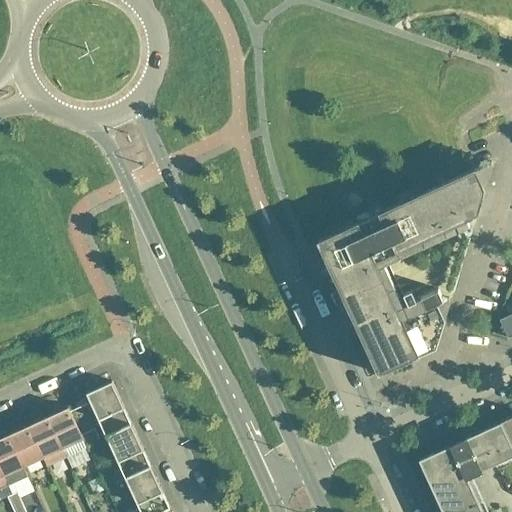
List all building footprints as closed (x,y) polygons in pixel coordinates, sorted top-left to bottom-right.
[(436,348),(445,319),(437,303),(443,300),(438,289),(416,299),(411,289),(403,293),(408,303),(406,304),(411,314),(402,318),(376,261),(384,257),(387,262),(469,225),(467,220),(477,215),(485,190),(475,168),(317,241),(378,374),(436,348)] [(511,312),(498,319),(507,338),(511,335),(511,312)] [(124,408),(111,381),(86,393),(98,420),(124,408)] [(83,440),(68,407),(47,416),(66,457),(85,448),(82,441),(83,440)] [(66,457),(47,416),(28,425),(43,459),(46,466),(66,457)] [(511,416),(500,422),(511,449),(511,416)] [(500,422),(480,431),(473,435),(464,439),(465,440),(452,446),(451,445),(418,460),(442,511),(482,511),(466,477),(480,471),(487,467),(495,464),(511,455),(511,449),(500,422)] [(104,487),(125,477),(137,504),(163,493),(131,424),(105,435),(120,468),(100,477),(104,487)] [(43,459),(28,425),(8,434),(23,468),(43,459)] [(98,438),(94,429),(81,435),(85,444),(98,438)] [(23,468),(8,434),(0,438),(0,469),(7,484),(27,475),(23,468)] [(22,505),(16,493),(7,497),(13,510),(22,505)]
